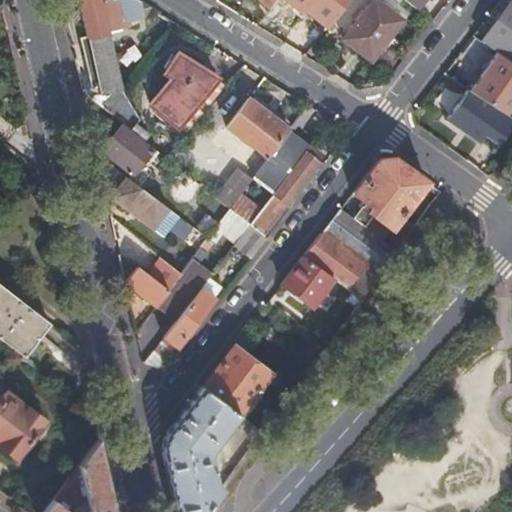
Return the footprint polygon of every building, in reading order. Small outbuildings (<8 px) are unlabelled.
[(76,0),(84,35),(105,31),(126,26),(125,22),(139,19),(147,6),(136,0),(76,0)] [(511,0),(509,0),(484,34),(511,54),(511,53),(511,0)] [(364,63),(370,67),(388,45),(382,40),(393,25),(365,4),(333,45),(362,66),(364,63)] [(118,89),(105,31),(84,35),(78,36),(91,96),(118,89)] [(455,73),(479,90),(484,82),(489,85),(504,64),(510,68),(511,64),(511,62),(480,40),(455,73)] [(312,42),(304,51),(309,54),(316,45),(312,42)] [(147,104),(174,127),(175,126),(213,80),(214,79),(175,53),(161,73),(168,78),(147,104)] [(175,126),(184,133),(223,87),(213,80),(175,126)] [(119,123),(141,140),(146,134),(133,124),(137,120),(118,89),(91,96),(88,99),(119,123)] [(265,157),(286,129),(287,128),(275,120),(278,116),(249,94),(246,98),(245,98),(224,127),(265,157)] [(307,116),(312,109),(305,104),(300,111),(307,116)] [(287,128),(286,129),(290,132),(297,123),(300,125),(307,116),(300,111),(287,128)] [(98,150),(129,176),(150,148),(141,140),(119,123),(98,150)] [(250,177),(271,193),(303,152),(307,147),(308,145),(290,132),(286,129),(265,157),(250,177)] [(303,152),(317,162),(320,157),(307,147),(303,152)] [(247,224),(259,233),(283,202),(285,203),(317,162),(303,152),(271,193),(260,208),(247,224)] [(419,188),(425,181),(424,180),(391,156),(374,159),(350,191),(348,193),(360,202),(363,204),(359,209),(351,220),(361,228),(369,217),(387,229),(419,188)] [(220,203),(227,208),(239,192),(250,177),(233,164),(210,195),(220,203)] [(108,196),(151,229),(167,208),(124,176),(108,196)] [(433,198),(438,190),(425,181),(419,188),(433,198)] [(227,208),(247,224),(260,208),(239,192),(227,208)] [(203,226),(210,231),(216,224),(227,208),(220,203),(203,226)] [(216,224),(236,239),(247,224),(227,208),(216,224)] [(301,255),(331,278),(344,288),(359,299),(377,274),(397,246),(389,241),(385,246),(379,242),(388,230),(387,229),(369,217),(361,228),(351,220),(336,209),(319,231),(301,255)] [(397,246),(411,228),(403,222),(389,241),(397,246)] [(236,239),(231,246),(247,259),(264,237),(259,233),(247,224),(236,239)] [(190,258),(196,263),(205,252),(198,247),(197,249),(190,258)] [(301,255),(279,283),(309,306),(331,278),(301,255)] [(166,290),(179,274),(160,258),(146,275),(166,290)] [(154,306),(173,322),(201,286),(208,276),(210,274),(196,263),(190,258),(179,274),(166,290),(155,306),(154,306)] [(123,281),(155,306),(166,290),(146,275),(127,260),(120,270),(127,275),(123,281)] [(222,286),(208,276),(201,286),(215,296),(222,286)] [(0,340),(20,356),(47,321),(0,284),(0,340)] [(174,346),(177,349),(216,297),(215,296),(201,286),(173,322),(161,337),(174,346)] [(295,329),(301,333),(316,344),(324,333),(304,318),(295,329)] [(293,343),(315,360),(323,349),(316,344),(301,333),(293,343)] [(316,344),(323,349),(331,338),(324,333),(316,344)] [(161,337),(141,364),(158,366),(174,346),(161,337)] [(239,350),(256,363),(265,350),(249,338),(239,350)] [(201,386),(237,414),(268,372),(256,363),(239,350),(232,345),(201,386)] [(161,449),(175,511),(204,511),(222,488),(216,484),(209,451),(237,414),(201,386),(164,433),(161,449)] [(0,446),(13,456),(40,420),(0,389),(0,446)] [(38,511),(111,511),(95,436),(38,511)]
